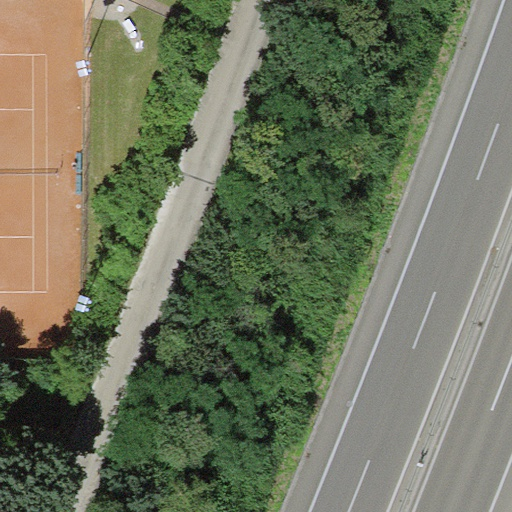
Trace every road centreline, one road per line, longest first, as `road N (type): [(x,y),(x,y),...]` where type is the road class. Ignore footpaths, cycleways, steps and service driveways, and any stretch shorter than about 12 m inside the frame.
road 1 (unclassified): [(285,0),(65,511)]
road 2 (motorway): [(511,79),(346,511)]
road 3 (motorway): [(436,511),(511,327)]
